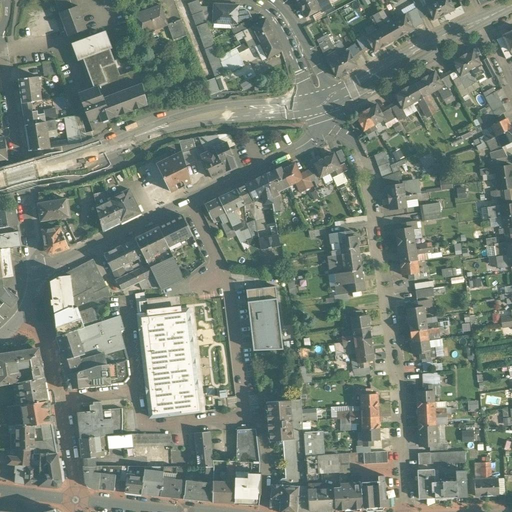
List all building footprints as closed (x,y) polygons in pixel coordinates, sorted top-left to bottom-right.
[(68,0),(54,0),(59,13),(72,8),(68,0)] [(198,0),(188,4),(196,27),(206,23),(198,0)] [(314,0),(299,8),(304,18),(319,11),(316,5),(314,0)] [(423,10),(417,0),(412,3),(418,14),(421,19),(426,16),(423,10)] [(436,0),(425,6),(427,9),(429,14),(432,20),(443,15),(436,0)] [(448,0),(436,0),(443,15),(453,10),(448,0)] [(238,6),(214,4),(213,23),(233,24),(237,24),(238,9),(238,6)] [(72,8),(59,13),(67,37),(86,30),(77,6),(72,8)] [(160,6),(134,15),(141,36),(167,26),(160,6)] [(323,12),(312,17),(315,22),(325,16),(323,12)] [(418,14),(407,19),(410,25),(421,19),(418,14)] [(389,24),(384,15),(380,18),(385,27),(389,24)] [(405,15),(395,21),(403,35),(413,30),(410,25),(407,19),(405,15)] [(385,27),(380,18),(375,21),(380,29),(385,27)] [(421,19),(410,25),(413,30),(423,24),(421,19)] [(181,20),(167,25),(173,41),(187,36),(181,20)] [(265,20),(250,27),(254,33),(256,37),(270,30),(265,20)] [(243,31),(250,27),(247,21),(235,28),(238,33),(243,31)] [(389,24),(385,27),(393,41),(403,35),(395,21),(389,24)] [(206,23),(196,27),(205,50),(215,46),(206,23)] [(254,33),(250,27),(243,31),(245,36),(246,37),(254,33)] [(380,29),(375,32),(383,46),(393,41),(385,27),(380,29)] [(270,30),(256,37),(260,44),(261,48),(276,40),(270,30)] [(511,31),(503,36),(503,37),(510,51),(511,50),(511,31)] [(383,46),(375,32),(365,38),(371,48),(373,52),(383,46)] [(246,37),(244,39),(246,43),(256,37),(254,33),(246,37)] [(104,34),(74,45),(79,59),(82,58),(91,83),(88,90),(78,94),(88,122),(100,118),(101,122),(147,105),(138,69),(120,76),(104,34)] [(246,37),(245,36),(237,40),(240,46),(246,43),(244,39),(246,37)] [(246,43),(248,47),(253,45),(254,47),(260,44),(256,37),(246,43)] [(503,37),(496,40),(505,59),(511,56),(511,54),(510,51),(503,37)] [(276,40),(261,48),(267,58),(281,51),(276,40)] [(329,40),(319,45),(325,58),(336,52),(329,40)] [(367,42),(360,48),(363,53),(371,48),(367,42)] [(240,46),(219,57),(221,63),(239,54),(249,48),(248,47),(246,43),(240,46)] [(261,48),(260,44),(254,47),(262,61),(267,58),(261,48)] [(215,46),(205,50),(216,79),(225,75),(221,63),(219,57),(215,46)] [(356,46),(348,50),(349,52),(350,55),(358,50),(356,46)] [(358,50),(350,55),(353,60),(361,55),(358,49),(358,50)] [(473,51),(462,56),(470,71),(480,65),(479,62),(473,51)] [(336,52),(325,58),(328,62),(338,57),(336,52)] [(349,52),(338,57),(346,72),(356,66),(353,60),(350,55),(349,52)] [(153,53),(137,57),(139,65),(155,60),(153,53)] [(245,66),(239,54),(221,63),(225,75),(245,66)] [(462,56),(452,62),(455,69),(458,74),(460,76),(470,71),(462,56)] [(338,57),(328,62),(335,77),(346,72),(338,57)] [(486,58),(479,62),(480,65),(483,70),(487,77),(494,73),(486,58)] [(42,64),(44,77),(58,75),(54,63),(42,64)] [(480,65),(470,71),(473,75),(483,70),(480,65)] [(455,69),(448,73),(451,78),(458,74),(455,69)] [(483,70),(473,75),(476,82),(487,77),(483,70)] [(470,71),(460,76),(458,77),(465,89),(476,82),(473,75),(470,71)] [(434,72),(424,78),(432,92),(437,90),(442,87),(437,79),(434,72)] [(452,87),(445,74),(439,77),(446,90),(448,89),(452,87)] [(38,77),(18,79),(22,104),(31,102),(41,100),(38,77)] [(446,90),(439,77),(437,79),(442,87),(437,90),(442,100),(451,95),(448,89),(446,90)] [(424,78),(414,84),(422,98),(426,96),(432,92),(424,78)] [(218,80),(205,85),(209,96),(222,91),(218,80)] [(414,84),(404,89),(412,103),(417,101),(422,98),(414,84)] [(209,96),(205,85),(198,87),(202,99),(209,96)] [(404,89),(393,95),(398,104),(401,109),(412,103),(404,89)] [(184,90),(177,92),(180,98),(186,96),(184,90)] [(495,93),(485,98),(487,103),(498,98),(495,93)] [(432,106),(426,96),(422,98),(427,108),(432,106)] [(422,98),(417,101),(423,111),(427,108),(422,98)] [(498,98),(487,103),(490,108),(500,102),(498,98)] [(22,104),(25,126),(41,123),(46,122),(44,114),(37,116),(36,112),(32,112),(31,102),(22,104)] [(500,102),(490,108),(492,113),(502,107),(500,102)] [(398,104),(391,108),(398,122),(406,118),(401,109),(398,104)] [(376,105),(365,111),(374,125),(384,119),(382,117),(379,111),(376,105)] [(387,107),(379,111),(382,117),(386,115),(390,112),(387,107)] [(502,107),(492,113),(495,118),(505,112),(502,107)] [(374,125),(365,111),(355,116),(363,131),(374,125)] [(55,120),(58,136),(66,134),(64,119),(55,120)] [(506,119),(491,126),(494,132),(496,136),(511,129),(506,119)] [(53,121),(46,122),(48,137),(58,136),(55,120),(53,121)] [(41,123),(25,126),(29,151),(50,148),(48,137),(46,122),(41,123)] [(374,125),(363,131),(366,136),(376,130),(374,125)] [(511,132),(511,129),(496,136),(498,141),(501,147),(511,141),(511,132)] [(376,130),(366,136),(369,141),(372,139),(371,138),(379,134),(376,130)] [(494,132),(483,137),(485,142),(496,136),(494,132)] [(58,136),(48,137),(50,148),(68,145),(66,134),(58,136)] [(218,136),(205,137),(199,138),(206,153),(214,149),(222,145),(218,136)] [(496,136),(485,142),(487,146),(498,141),(496,136)] [(222,145),(214,149),(215,149),(225,172),(236,167),(232,157),(227,143),(222,145)] [(393,151),(398,160),(412,153),(407,144),(393,151)] [(489,153),(492,160),(506,158),(501,147),(489,153)] [(197,148),(182,153),(184,163),(185,165),(185,166),(201,160),(197,148)] [(206,153),(201,155),(211,179),(225,172),(215,149),(214,149),(206,153)] [(341,150),(336,153),(340,163),(345,160),(341,150)] [(384,152),(373,156),(375,162),(386,158),(384,152)] [(182,153),(156,165),(170,191),(190,182),(185,166),(185,165),(184,163),(182,153)] [(340,168),(333,154),(323,159),(329,173),(340,168)] [(386,158),(375,162),(378,167),(388,163),(386,158)] [(323,159),(312,164),(314,168),(319,178),(329,173),(323,159)] [(388,163),(378,167),(380,173),(391,169),(390,166),(388,163)] [(396,163),(390,166),(391,169),(393,174),(399,172),(396,163)] [(305,172),(299,175),(294,164),(281,170),(288,186),(295,183),(299,193),(312,187),(310,182),(305,172)] [(511,174),(511,165),(494,167),(495,173),(496,179),(511,176),(511,174)] [(279,168),(270,172),(270,173),(266,174),(271,198),(277,195),(278,195),(276,192),(288,186),(281,170),(279,168)] [(314,168),(305,172),(310,182),(313,181),(317,179),(319,178),(314,168)] [(340,168),(329,173),(332,178),(342,173),(340,168)] [(391,169),(380,173),(382,178),(393,174),(391,169)] [(393,174),(382,178),(386,187),(401,185),(399,172),(393,174)] [(113,173),(103,177),(106,191),(119,185),(113,173)] [(342,173),(332,178),(336,186),(346,181),(342,173)] [(266,174),(245,185),(253,200),(256,199),(259,201),(271,198),(266,174)] [(511,176),(496,179),(498,191),(508,189),(511,188),(511,176)] [(442,178),(442,188),(453,188),(453,178),(442,178)] [(418,183),(402,185),(404,197),(420,194),(418,183)] [(119,185),(106,191),(108,197),(109,200),(123,193),(119,185)] [(245,185),(236,189),(244,205),(253,200),(245,185)] [(401,185),(386,187),(387,199),(404,197),(402,185),(401,185)] [(89,186),(78,189),(82,203),(93,200),(89,186)] [(236,189),(218,198),(224,211),(225,214),(244,205),(236,189)] [(123,193),(109,200),(109,201),(120,223),(140,213),(128,190),(123,193)] [(106,191),(93,195),(94,201),(108,197),(106,191)] [(315,191),(306,196),(309,202),(318,197),(315,191)] [(277,195),(271,198),(273,208),(273,212),(280,210),(277,195)] [(108,197),(94,201),(96,208),(109,201),(109,200),(108,197)] [(404,197),(387,199),(389,211),(405,208),(404,201),(404,197)] [(218,198),(204,205),(211,218),(218,214),(222,212),(224,211),(218,198)] [(66,199),(38,204),(41,221),(50,219),(51,220),(69,217),(66,199)] [(109,201),(96,208),(103,232),(120,223),(109,201)] [(511,203),(510,204),(500,206),(501,217),(511,215),(511,203)] [(438,204),(420,206),(421,213),(434,211),(439,211),(438,204)] [(500,206),(487,207),(488,219),(501,217),(500,206)] [(263,211),(264,214),(265,220),(274,219),(273,212),(273,208),(263,211)] [(15,209),(0,211),(0,227),(17,225),(15,209)] [(434,211),(421,213),(422,221),(435,219),(434,211)] [(220,218),(218,214),(211,218),(214,226),(222,222),(220,218)] [(220,218),(222,222),(222,223),(229,220),(225,214),(223,215),(221,216),(220,218)] [(264,214),(253,216),(255,223),(265,220),(264,214)] [(511,215),(501,217),(503,229),(511,227),(511,215)] [(182,216),(158,227),(168,247),(172,245),(192,235),(182,216)] [(242,216),(229,222),(234,231),(246,225),(242,216)] [(280,247),(274,219),(265,220),(255,223),(256,227),(257,234),(262,233),(261,228),(270,227),(272,236),(258,239),(260,250),(280,247)] [(229,222),(229,220),(222,223),(229,237),(235,234),(234,231),(229,222)] [(158,227),(135,239),(143,255),(147,262),(154,259),(152,255),(168,248),(168,247),(158,227)] [(401,229),(395,230),(396,242),(413,239),(411,227),(401,229)] [(60,229),(42,231),(45,251),(51,255),(68,248),(60,229)] [(324,229),(309,231),(311,238),(325,236),(324,229)] [(18,231),(0,234),(3,250),(8,249),(20,247),(18,231)] [(349,237),(339,238),(341,250),(357,248),(356,236),(349,237)] [(135,239),(121,246),(129,263),(138,258),(143,255),(135,239)] [(413,239),(396,242),(398,253),(415,250),(414,245),(413,239)] [(498,243),(493,244),(495,257),(507,255),(505,244),(505,242),(498,243)] [(121,246),(104,254),(112,271),(121,266),(129,263),(121,246)] [(357,248),(341,250),(343,261),(359,259),(359,256),(357,248)] [(0,277),(1,278),(11,276),(8,249),(3,250),(0,249),(0,277)] [(336,251),(332,252),(332,256),(328,257),(329,264),(331,263),(334,263),(343,261),(341,250),(336,251)] [(415,250),(398,253),(399,264),(416,262),(415,255),(415,250)] [(426,253),(415,255),(416,262),(427,260),(426,253)] [(147,262),(143,255),(138,258),(143,267),(148,264),(147,262)] [(173,258),(150,268),(159,287),(160,289),(183,279),(173,258)] [(93,259),(52,280),(50,282),(50,284),(54,314),(72,305),(74,305),(73,297),(91,288),(94,293),(106,287),(93,259)] [(343,261),(334,263),(336,274),(344,273),(361,270),(359,259),(343,261)] [(416,262),(399,264),(401,275),(407,275),(418,273),(416,262)] [(129,263),(121,266),(123,270),(126,275),(133,272),(129,263)] [(331,263),(332,270),(327,271),(328,275),(336,274),(334,263),(331,263)] [(143,267),(140,268),(145,278),(153,274),(150,268),(148,264),(143,267)] [(145,278),(140,268),(133,272),(135,277),(137,276),(137,277),(136,278),(138,282),(145,278)] [(123,270),(114,275),(116,280),(126,275),(123,270)] [(361,270),(344,273),(346,284),(362,282),(361,270)] [(126,275),(116,280),(121,290),(138,282),(136,278),(137,277),(137,276),(135,277),(133,272),(126,275)] [(344,273),(336,274),(338,293),(363,290),(362,282),(346,284),(344,273)] [(145,278),(138,282),(142,290),(159,287),(153,274),(145,278)] [(287,281),(289,297),(296,295),(293,280),(287,281)] [(414,284),(414,291),(425,289),(432,288),(431,282),(414,284)] [(91,288),(73,297),(74,305),(72,305),(73,309),(77,307),(103,297),(111,297),(106,287),(94,293),(91,288)] [(253,351),(283,350),(276,287),(246,290),(253,351)] [(410,292),(411,303),(421,301),(426,301),(425,289),(414,291),(410,292)] [(18,299),(6,290),(0,297),(0,300),(10,309),(18,299)] [(347,294),(334,296),(335,303),(348,301),(347,294)] [(145,299),(136,300),(138,315),(147,314),(145,299)] [(72,305),(54,314),(56,336),(57,337),(76,330),(96,324),(98,323),(93,307),(79,312),(77,307),(73,309),(72,305)] [(412,308),(406,309),(408,321),(424,318),(422,307),(412,308)] [(138,315),(138,316),(150,418),(200,412),(188,310),(147,314),(138,315)] [(361,316),(351,317),(351,322),(352,330),(369,327),(367,315),(361,316)] [(98,323),(96,324),(101,337),(119,331),(122,330),(119,316),(98,323)] [(424,318),(408,321),(409,332),(425,330),(425,325),(424,318)] [(96,324),(76,330),(81,343),(101,337),(96,324)] [(369,327),(352,330),(353,336),(354,345),(357,363),(367,362),(373,361),(369,327)] [(57,337),(55,337),(60,352),(58,354),(57,354),(63,376),(74,373),(95,366),(106,365),(103,354),(81,360),(79,356),(85,354),(81,343),(76,330),(57,337)] [(425,330),(409,332),(411,343),(427,341),(426,334),(425,330)] [(101,337),(81,343),(85,354),(79,356),(81,360),(103,354),(124,348),(119,331),(101,337)] [(353,336),(342,337),(343,347),(354,345),(353,336)] [(427,341),(411,343),(412,355),(418,354),(429,352),(428,348),(427,341)] [(124,348),(103,354),(106,365),(113,363),(127,360),(124,348)] [(38,349),(14,352),(21,382),(43,378),(38,349)] [(14,352),(0,354),(0,386),(15,383),(21,382),(14,352)] [(95,366),(74,373),(63,376),(65,383),(66,383),(72,387),(72,389),(124,384),(129,377),(127,360),(113,363),(106,365),(95,366)] [(424,370),(437,370),(437,362),(424,362),(424,370)] [(300,382),(313,382),(312,372),(307,372),(307,365),(299,366),(300,382)] [(21,382),(15,383),(17,395),(45,389),(43,378),(21,382)] [(66,383),(65,383),(63,385),(62,389),(62,390),(63,392),(66,393),(68,393),(70,392),(71,391),(72,389),(72,387),(66,383)] [(45,389),(17,395),(19,405),(23,405),(47,401),(45,389)] [(293,400),(266,402),(269,441),(282,440),(294,439),(303,439),(303,432),(300,391),(292,392),(293,400)] [(422,391),(416,392),(416,404),(433,403),(432,396),(432,391),(422,391)] [(371,395),(360,395),(361,407),(377,406),(377,394),(371,395)] [(47,401),(23,405),(27,425),(33,425),(51,424),(51,423),(52,423),(51,422),(50,417),(51,415),(50,410),(48,409),(47,403),(47,401)] [(90,412),(78,413),(80,439),(99,437),(104,436),(103,426),(103,420),(102,411),(101,402),(92,402),(93,405),(89,405),(90,412)] [(433,403),(416,404),(418,426),(434,425),(434,419),(433,409),(433,403)] [(19,405),(7,407),(10,426),(16,426),(27,425),(23,405),(19,405)] [(377,406),(361,407),(361,413),(361,418),(378,417),(377,412),(377,406)] [(445,408),(433,409),(434,419),(445,418),(445,408)] [(122,409),(102,411),(103,420),(111,420),(112,426),(103,426),(104,436),(107,436),(122,436),(122,409)] [(378,417),(361,418),(361,423),(362,429),(378,429),(378,417)] [(51,424),(33,425),(27,425),(16,426),(16,450),(20,450),(23,450),(30,450),(33,450),(34,453),(41,454),(47,454),(56,454),(51,424)] [(434,425),(418,426),(418,438),(434,437),(434,425)] [(253,477),(253,479),(260,480),(260,463),(256,429),(237,430),(236,451),(250,451),(249,470),(249,477),(253,477)] [(378,429),(362,429),(362,441),(372,441),(379,440),(378,429)] [(475,442),(475,430),(463,430),(463,441),(475,442)] [(323,431),(303,432),(303,439),(304,456),(324,455),(323,431)] [(209,432),(195,433),(199,468),(206,468),(213,468),(213,465),(212,453),(209,432)] [(122,436),(107,436),(108,446),(108,449),(133,447),(131,434),(122,436)] [(169,434),(131,434),(133,447),(170,446),(169,434)] [(104,436),(99,437),(100,446),(108,446),(107,436),(104,436)] [(99,437),(80,439),(83,467),(93,467),(95,467),(94,457),(104,457),(104,451),(101,451),(100,446),(99,437)] [(434,437),(418,438),(418,446),(429,445),(435,445),(435,444),(434,437)] [(294,439),(282,440),(283,447),(281,449),(283,451),(283,453),(281,455),(283,457),(284,460),(282,462),(284,463),(284,466),(282,468),(284,469),(284,472),(283,474),(285,476),(285,478),(281,479),(279,481),(279,486),(297,487),(294,439)] [(303,439),(294,439),(297,487),(306,487),(305,475),(304,456),(303,439)] [(446,443),(435,444),(435,445),(429,445),(429,451),(446,451),(446,443)] [(20,450),(16,450),(16,456),(8,456),(7,464),(16,465),(14,483),(24,485),(25,466),(29,466),(30,450),(23,450),(20,450)] [(236,451),(236,454),(235,469),(249,470),(250,451),(236,451)] [(371,452),(363,453),(364,466),(387,465),(386,452),(371,452)] [(464,452),(418,454),(418,465),(465,463),(464,452)] [(223,465),(223,479),(226,479),(226,470),(235,470),(235,469),(236,454),(212,453),(213,465),(223,465)] [(57,465),(56,454),(47,454),(41,454),(39,471),(42,471),(42,467),(48,466),(57,465)] [(324,455),(304,456),(305,475),(314,474),(317,473),(317,466),(328,464),(337,463),(337,454),(324,455)] [(348,454),(337,454),(337,463),(338,473),(349,473),(348,454)] [(57,465),(48,466),(48,475),(59,473),(57,465)] [(29,466),(25,466),(24,485),(38,486),(39,471),(36,471),(36,467),(29,466)] [(93,473),(93,467),(83,467),(85,482),(91,489),(97,489),(99,474),(93,473)] [(122,467),(100,467),(99,474),(115,476),(115,478),(120,479),(122,467)] [(145,467),(122,467),(120,479),(120,481),(126,482),(125,492),(141,494),(144,470),(145,467)] [(172,468),(163,467),(163,472),(162,479),(170,480),(172,468)] [(491,468),(481,468),(481,480),(491,480),(491,468)] [(249,470),(235,469),(235,470),(235,479),(253,479),(253,477),(249,477),(249,470)] [(163,472),(144,470),(141,494),(160,497),(162,479),(163,472)] [(235,470),(226,470),(226,479),(223,479),(223,482),(235,482),(235,479),(235,470)] [(433,470),(417,471),(418,500),(435,499),(434,483),(433,470)] [(48,475),(42,476),(42,471),(39,471),(38,486),(55,488),(58,488),(60,485),(60,482),(59,473),(48,475)] [(465,472),(456,472),(456,482),(457,498),(466,498),(465,472)] [(115,476),(99,474),(97,489),(113,491),(115,478),(115,476)] [(314,474),(305,475),(306,487),(307,490),(315,489),(314,474)] [(372,483),(360,483),(362,508),(384,507),(383,485),(384,485),(383,476),(377,477),(378,482),(372,483)] [(206,484),(193,482),(193,478),(186,477),(186,482),(184,499),(202,502),(212,502),(213,485),(206,484)] [(170,480),(162,479),(160,497),(184,499),(186,482),(179,481),(179,479),(175,478),(174,480),(170,480)] [(253,479),(235,479),(235,482),(234,503),(256,504),(256,494),(257,494),(258,494),(259,493),(259,492),(260,480),(253,479)] [(481,480),(474,481),(475,497),(498,496),(498,479),(491,480),(481,480)] [(223,482),(213,482),(213,485),(212,502),(234,503),(235,482),(223,482)] [(456,482),(434,483),(435,499),(457,498),(456,482)] [(360,483),(340,485),(340,488),(333,489),(334,510),(362,508),(360,483)] [(279,486),(271,485),(269,507),(279,507),(278,511),(308,511),(307,490),(306,487),(297,487),(279,486)] [(315,489),(307,490),(308,511),(316,511),(317,511),(316,511),(315,489)] [(333,489),(315,489),(316,511),(317,511),(334,510),(333,489)]
